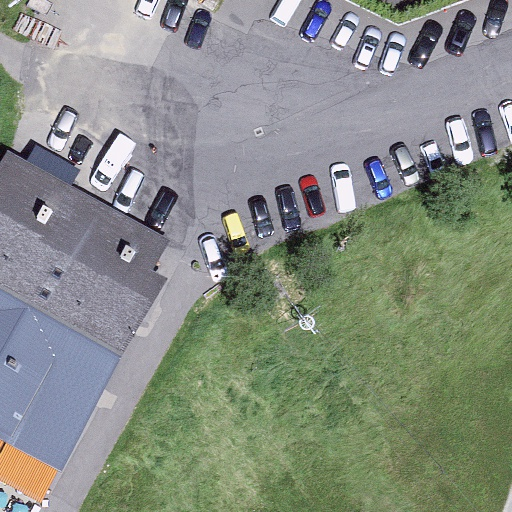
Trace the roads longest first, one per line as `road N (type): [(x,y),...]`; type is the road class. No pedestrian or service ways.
road 1 (residential): [(59,66),(298,132),(377,122),(511,75)]
road 2 (unknown): [(263,125),(313,0)]
